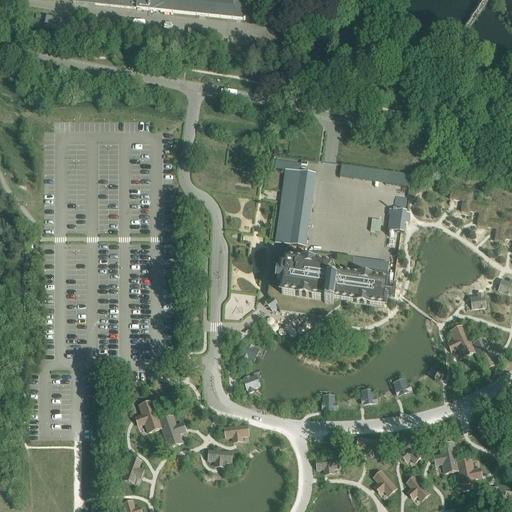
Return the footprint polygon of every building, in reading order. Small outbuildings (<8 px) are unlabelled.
[(73,0),(73,3),(136,10),(245,22),(246,0),(73,0)] [(339,178),(410,186),(411,174),(341,166),(339,178)] [(270,300),(265,303),(269,309),(273,313),(277,310),(280,313),(315,318),(324,319),(340,307),(341,302),(384,308),(389,275),(353,270),(354,259),(337,257),(336,263),(289,256),(290,246),(305,249),(315,176),(286,171),(275,244),(285,246),(283,256),(274,254),(268,297),(270,300)] [(451,191),(450,200),(463,202),(461,213),(469,214),(469,212),(471,204),(472,194),(451,191)] [(471,204),(469,212),(479,214),(477,227),(487,228),(488,221),(490,208),(471,204)] [(390,217),(388,232),(404,234),(407,213),(389,211),(388,217),(390,217)] [(488,221),(487,228),(497,230),(495,243),(504,244),(505,240),(506,232),(507,224),(488,221)] [(501,286),(499,293),(511,297),(511,293),(511,282),(510,282),(509,285),(503,283),(502,287),(501,286)] [(473,305),(472,305),(472,311),(485,310),(483,296),(478,296),(478,299),(472,300),(473,305)] [(454,343),(449,345),(453,353),(458,351),(462,360),(475,354),(464,328),(450,334),(454,343)] [(485,341),(472,347),(484,373),(497,366),(493,358),(498,355),(494,347),(489,349),(485,341)] [(248,347),(242,359),(247,362),(248,359),(254,362),(256,358),(259,352),(248,347)] [(256,377),(244,382),(249,395),(254,393),(253,390),(259,388),(258,384),(259,383),(256,377)] [(400,383),(394,386),(398,398),(411,393),(409,387),(407,388),(404,383),(400,384),(400,383)] [(368,393),(362,394),(363,406),(377,405),(376,399),(373,399),(373,393),(368,394),(368,393)] [(330,398),(323,398),(323,411),(337,411),(337,405),(334,405),(334,399),(330,399),(330,398)] [(142,417),(137,419),(140,427),(145,425),(148,435),(162,430),(153,403),(139,408),(142,417)] [(173,418),(160,423),(162,430),(169,449),(182,445),(179,436),(184,434),(181,425),(176,427),(173,418)] [(481,420),(479,434),(484,435),(485,432),(491,433),(492,429),(493,429),(494,423),(481,420)] [(248,427),(225,430),(226,440),(233,439),(233,443),(243,442),(242,439),(249,438),(248,427)] [(358,440),(357,450),(364,451),(364,455),(373,455),(373,452),(380,452),(381,442),(358,440)] [(401,456),(408,462),(411,460),(415,465),(423,457),(406,441),(399,449),(404,453),(401,456)] [(441,457),(436,458),(438,467),(443,466),(445,475),(459,473),(457,465),(453,445),(439,447),(441,457)] [(209,452),(209,463),(215,463),(215,467),(224,468),(225,464),(231,465),(232,454),(209,452)] [(141,464),(132,460),(124,482),(134,485),(136,479),(139,480),(143,471),(139,470),(141,464)] [(339,460),(316,462),(317,472),(324,471),(325,475),(334,474),(333,471),(340,470),(339,460)] [(471,462),(457,465),(459,473),(462,493),(477,490),(475,481),(480,480),(478,471),(473,472),(471,462)] [(376,488),(382,495),(384,492),(389,497),(389,498),(397,491),(382,474),(374,480),(378,486),(376,488)] [(409,493),(415,500),(417,498),(422,503),(430,496),(415,479),(407,486),(411,491),(409,493)] [(492,492),(492,502),(497,502),(497,504),(504,504),(504,493),(498,493),(498,492),(492,492)]
